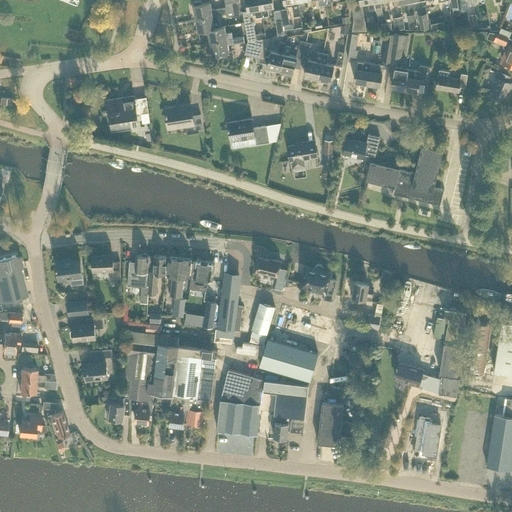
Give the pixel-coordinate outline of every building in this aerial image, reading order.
[(196,17),(213,14),(227,12),(227,15),(234,14),(231,0),(224,0),(225,2),(225,6),(212,8),(210,2),(201,3),(201,2),(200,1),(195,2),(194,3),(194,4),(194,5),(196,17)] [(238,0),(231,0),(234,14),(240,13),(238,0)] [(256,16),(262,15),(259,0),(246,0),(248,9),(255,8),(256,16)] [(272,0),(259,0),(262,15),(268,14),(267,6),(274,5),(272,0)] [(299,8),(297,0),(283,0),(284,3),(291,2),(294,16),(300,15),(299,8)] [(297,0),(299,8),(305,7),(303,0),(297,0)] [(376,8),(374,0),(360,0),(361,3),(368,2),(369,9),(375,8),(376,8)] [(374,0),(376,8),(375,8),(376,15),(377,15),(383,14),(382,7),(380,0),(374,0)] [(450,0),(452,9),(459,8),(457,0),(450,0)] [(476,5),(474,0),(466,0),(468,6),(471,6),(473,5),(474,9),(477,9),(476,5)] [(351,5),(353,18),(353,19),(352,31),(366,30),(363,16),(361,4),(351,5)] [(280,9),(284,34),(285,35),(295,33),(293,24),(289,24),(286,8),(280,9)] [(273,10),(275,18),(278,35),(284,34),(280,9),(273,10)] [(248,41),(256,39),(253,21),(251,21),(249,10),(242,11),(248,41)] [(475,13),(469,15),(471,26),(477,24),(475,13)] [(215,27),(213,14),(196,17),(198,31),(208,29),(208,28),(215,27)] [(404,28),(403,18),(393,19),(395,30),(404,28)] [(419,22),(420,30),(429,28),(428,21),(419,22)] [(208,28),(208,29),(210,41),(232,37),(231,32),(226,33),(225,25),(215,27),(208,28)] [(347,34),(348,27),(341,26),(340,33),(347,34)] [(511,28),(502,26),(501,32),(511,35),(511,31),(511,28)] [(394,32),(394,35),(392,45),(393,45),(401,47),(403,34),(394,32)] [(496,34),(493,41),(494,41),(503,45),(503,47),(504,50),(499,62),(503,63),(511,66),(511,45),(506,43),(509,37),(497,32),(496,34)] [(348,59),(356,60),(357,50),(356,50),(358,34),(352,33),(348,59)] [(375,33),(374,44),(379,44),(380,39),(384,39),(385,35),(380,35),(380,34),(375,33)] [(387,36),(386,42),(383,60),(390,61),(392,45),(394,35),(387,34),(387,36)] [(243,35),(232,37),(210,41),(212,54),(214,54),(214,55),(234,59),(232,51),(229,51),(228,44),(239,42),(244,41),(244,40),(243,35)] [(275,68),(280,69),(285,45),(286,43),(280,41),(278,52),(266,49),(269,38),(266,38),(263,39),(259,57),(258,62),(268,64),(267,67),(268,67),(267,70),(274,71),(275,68)] [(260,39),(256,39),(248,41),(247,41),(247,43),(246,43),(254,45),(252,56),(258,57),(259,57),(263,39),(260,39)] [(296,53),(303,55),(306,42),(300,40),(296,53)] [(312,43),(306,42),(303,55),(309,56),(312,43)] [(254,45),(246,43),(244,54),(252,56),(254,45)] [(280,69),(293,72),(296,56),(289,54),(291,46),(285,45),(280,69)] [(308,59),(304,75),(317,78),(323,52),(317,51),(315,60),(308,59)] [(338,51),(336,65),(342,66),(344,52),(338,51)] [(317,78),(330,81),(334,64),(326,63),(328,54),(323,52),(317,78)] [(357,60),(354,81),(367,83),(370,62),(363,61),(357,60)] [(370,62),(367,83),(380,85),(383,64),(377,63),(370,62)] [(486,64),(483,69),(489,72),(492,67),(486,64)] [(408,68),(404,89),(418,91),(419,79),(425,80),(427,66),(419,65),(419,70),(415,69),(415,70),(408,68)] [(395,66),(391,87),(404,89),(408,68),(401,67),(395,66)] [(439,69),(436,88),(458,91),(459,86),(465,87),(467,74),(461,73),(460,79),(448,77),(449,71),(439,69)] [(508,95),(510,90),(511,86),(511,83),(508,82),(510,76),(496,71),(494,76),(497,77),(490,96),(504,102),(507,94),(508,95)] [(134,95),(107,100),(110,121),(112,121),(114,129),(128,127),(127,119),(137,117),(137,114),(149,112),(146,97),(134,99),(134,95)] [(192,115),(191,104),(165,108),(168,127),(193,123),(194,129),(203,128),(201,113),(192,115)] [(267,125),(253,127),(252,118),(228,122),(231,140),(255,136),(256,144),(263,142),(262,138),(268,137),(267,125)] [(366,143),(346,138),(343,153),(363,157),(364,154),(375,157),(380,136),(368,134),(366,143)] [(294,143),(294,145),(288,146),(290,161),(291,160),(293,168),(300,167),(305,166),(304,158),(317,156),(315,139),(294,143)] [(434,186),(442,150),(422,145),(415,172),(370,162),(366,180),(394,186),(392,193),(440,204),(444,189),(434,186)] [(324,160),(323,168),(330,169),(331,161),(332,152),(329,151),(325,151),(324,160)] [(128,282),(128,284),(140,285),(141,285),(140,303),(147,303),(148,293),(148,286),(146,286),(148,265),(150,265),(154,265),(154,256),(151,255),(149,255),(147,255),(146,253),(143,253),(142,254),(136,254),(136,261),(129,261),(128,282)] [(15,257),(15,255),(0,258),(0,300),(27,294),(20,267),(22,267),(20,256),(15,257)] [(109,277),(120,277),(120,261),(113,261),(112,255),(92,256),(93,270),(109,270),(109,277)] [(148,286),(148,293),(157,294),(158,277),(159,277),(159,273),(165,274),(166,256),(154,255),(154,256),(154,265),(153,273),(150,272),(149,272),(148,286)] [(83,284),(80,260),(80,258),(71,259),(71,257),(56,259),(59,281),(70,279),(71,286),(83,284)] [(169,296),(176,297),(180,258),(169,257),(167,274),(172,275),(169,296)] [(256,271),(275,276),(272,287),(282,290),(287,269),(279,268),(281,261),(273,259),(272,260),(259,257),(256,271)] [(191,259),(180,258),(176,297),(181,297),(183,276),(189,277),(191,259)] [(191,277),(189,288),(194,288),(206,290),(208,279),(212,280),(214,264),(212,264),(213,262),(196,260),(196,262),(193,261),(191,277)] [(299,288),(324,294),(323,299),(331,301),(336,279),(331,278),(332,272),(322,270),(322,267),(321,265),(319,264),(317,264),(315,265),(314,268),(305,265),(299,288)] [(386,284),(390,272),(384,270),(380,282),(386,284)] [(224,278),(218,328),(234,330),(240,280),(224,278)] [(373,289),(367,288),(368,283),(355,281),(354,290),(352,290),(351,295),(353,296),(352,297),(371,300),(373,289)] [(175,297),(173,315),(183,316),(185,298),(175,297)] [(87,300),(68,302),(69,315),(88,313),(87,300)] [(216,302),(206,301),(202,326),(212,327),(216,302)] [(260,302),(251,329),(267,334),(275,306),(260,302)] [(375,310),(375,313),(379,314),(381,314),(383,304),(382,303),(377,302),(375,310)] [(337,320),(282,303),(274,328),(275,329),(274,333),(285,337),(286,332),(329,345),(337,320)] [(448,318),(445,343),(444,343),(439,373),(459,376),(464,346),(460,345),(463,328),(466,328),(467,324),(464,324),(466,311),(445,308),(444,317),(448,318)] [(20,341),(21,320),(22,312),(9,311),(8,322),(12,322),(11,333),(5,333),(3,350),(15,351),(16,341),(20,341)] [(161,313),(150,312),(150,322),(160,323),(161,313)] [(367,314),(364,327),(378,329),(380,316),(367,314)] [(85,318),(86,324),(72,325),(72,326),(73,336),(73,340),(88,339),(95,338),(94,328),(104,327),(103,316),(85,318)] [(496,329),(500,330),(495,370),(511,372),(511,321),(502,320),(502,322),(497,321),(496,329)] [(463,371),(483,374),(490,324),(472,321),(463,371)] [(145,332),(160,333),(161,324),(146,323),(145,332)] [(218,328),(214,327),(213,336),(233,338),(234,330),(218,328)] [(177,353),(178,346),(176,345),(169,344),(170,335),(130,330),(124,377),(123,390),(120,392),(120,393),(128,394),(129,397),(152,400),(152,399),(153,392),(172,394),(177,353)] [(260,365),(310,380),(318,353),(268,338),(260,365)] [(23,349),(39,350),(40,341),(23,340),(23,349)] [(178,346),(177,353),(216,357),(217,350),(213,350),(178,346)] [(112,356),(112,348),(90,350),(91,358),(93,358),(93,363),(84,364),(85,380),(107,378),(106,362),(105,362),(105,357),(112,356)] [(172,398),(171,404),(185,406),(184,415),(185,415),(188,415),(189,409),(204,411),(207,412),(208,400),(208,399),(211,399),(211,398),(215,366),(216,357),(177,353),(172,394),(172,398)] [(398,372),(396,379),(404,381),(417,385),(418,383),(423,385),(423,387),(438,392),(440,379),(421,373),(423,368),(401,362),(398,372)] [(22,367),(21,379),(44,380),(53,381),(53,373),(43,373),(43,375),(36,374),(36,368),(22,367)] [(237,371),(228,369),(220,399),(217,430),(224,430),(224,431),(257,434),(260,412),(262,390),(264,379),(237,371)] [(44,380),(21,379),(20,391),(35,392),(36,384),(37,384),(37,386),(43,386),(43,387),(54,388),(55,381),(53,381),(44,380)] [(263,390),(262,390),(260,412),(274,414),(273,422),(275,422),(273,436),(286,438),(287,429),(290,429),(290,431),(303,432),(307,396),(308,385),(284,382),(274,381),(264,380),(263,390)] [(511,396),(511,386),(493,385),(492,395),(511,396)] [(122,419),(123,414),(129,414),(129,397),(128,394),(120,393),(120,396),(119,403),(111,403),(110,410),(107,409),(107,416),(110,416),(110,418),(112,418),(111,419),(116,419),(116,418),(122,419)] [(424,394),(422,406),(436,408),(437,398),(424,394)] [(495,412),(486,465),(511,469),(511,468),(511,398),(497,396),(495,412)] [(151,411),(152,411),(153,399),(152,399),(152,400),(129,397),(129,414),(130,415),(129,409),(136,410),(135,421),(142,421),(142,424),(148,424),(148,422),(149,422),(151,411)] [(447,401),(445,416),(453,417),(455,404),(447,401)] [(322,402),(321,412),(317,442),(339,444),(342,420),(343,409),(344,405),(344,404),(322,402)] [(183,426),(185,415),(184,415),(185,406),(171,404),(171,410),(172,410),(171,412),(170,412),(169,424),(183,426)] [(188,415),(187,423),(202,424),(204,411),(189,409),(188,415)] [(57,436),(69,433),(64,417),(63,418),(60,411),(47,415),(49,422),(52,421),(57,436)] [(40,428),(41,417),(29,416),(29,420),(21,420),(21,422),(20,422),(19,433),(35,434),(35,428),(40,428)] [(420,416),(415,450),(422,451),(421,456),(424,456),(435,458),(440,424),(437,424),(428,422),(428,417),(420,416)] [(342,435),(341,444),(351,446),(352,436),(342,435)] [(58,451),(64,449),(62,441),(56,443),(58,451)]
